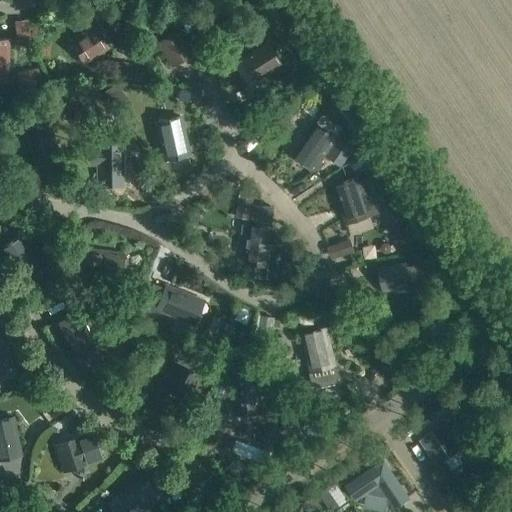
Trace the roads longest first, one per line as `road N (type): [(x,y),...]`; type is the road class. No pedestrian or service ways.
road 1 (residential): [(231,160),(312,241),(317,257),(307,281),(269,299),(244,296),(191,264),(149,223)]
road 2 (residential): [(225,511),(174,452),(73,389),(0,284)]
road 3 (residential): [(383,416),(240,511)]
road 4 (residential): [(511,387),(483,361),(452,364),(383,416)]
road 5 (residential): [(0,198),(149,223)]
